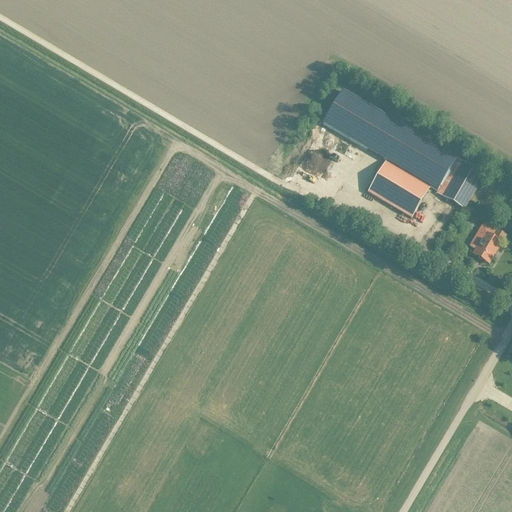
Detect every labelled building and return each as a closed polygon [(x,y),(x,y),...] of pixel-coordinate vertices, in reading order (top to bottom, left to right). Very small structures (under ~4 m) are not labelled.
[(441,185),(456,160),(457,159),(342,91),(323,124),(386,162),(429,187),(437,192),(441,185)] [(311,189),(324,189),(323,166),(323,161),(328,161),(328,147),(319,147),(319,169),(310,169),(311,189)] [(483,175),(456,160),(441,185),(447,189),(442,197),(463,209),(483,175)] [(386,162),(368,193),(411,219),(429,187),(386,162)] [(488,264),(501,243),(485,234),(472,255),(488,264)]
